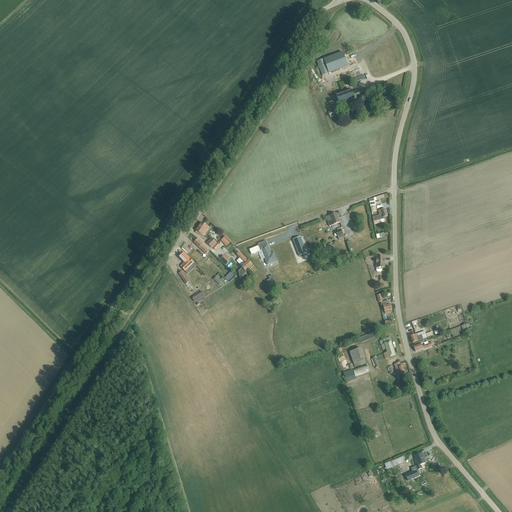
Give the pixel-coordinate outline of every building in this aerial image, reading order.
[(315,63),(320,76),(347,66),(342,53),(315,63)] [(351,80),(352,84),(364,79),(362,75),(351,80)] [(368,95),(388,88),(386,83),(368,90),(366,91),(365,89),(352,94),(351,92),(336,97),(339,106),(361,98),(362,101),(369,98),(368,95)] [(369,200),(371,213),(375,212),(375,210),(375,209),(376,209),(374,201),(382,199),(382,200),(388,198),(387,194),(374,198),(374,199),(369,200)] [(379,216),(377,216),(372,217),(373,222),(383,219),(383,218),(387,216),(386,210),(378,211),(379,216)] [(337,213),(327,217),(328,222),(327,222),(329,227),(340,223),(337,213)] [(202,236),(203,236),(209,228),(202,223),(195,233),(200,236),(202,237),(202,236)] [(343,229),(342,228),(337,230),(338,232),(341,231),(343,235),(338,237),(339,240),(344,238),(343,235),(345,234),(344,229),(343,229)] [(228,246),(231,242),(225,236),(222,240),(228,246)] [(300,237),(293,240),(299,257),(307,254),(300,237)] [(197,239),(194,243),(197,245),(196,246),(206,255),(209,252),(203,246),(203,245),(197,239)] [(207,244),(212,248),(217,243),(212,239),(207,244)] [(260,251),(258,252),(261,260),(264,259),(267,265),(277,262),(275,256),(272,257),(267,245),(259,248),(260,251)] [(242,267),(241,268),(246,272),(252,266),(242,255),(239,252),(236,255),(240,259),(237,262),(242,267)] [(220,259),(226,265),(229,262),(223,256),(220,259)] [(376,269),(376,271),(376,272),(377,273),(379,273),(381,272),(381,271),(381,268),(384,268),(384,261),(385,261),(385,258),(376,258),(376,269)] [(190,259),(181,268),(185,272),(194,263),(190,259)] [(234,269),(237,266),(232,260),(229,263),(234,269)] [(183,271),(179,274),(186,285),(190,282),(183,271)] [(225,277),(229,281),(235,274),(231,271),(225,277)] [(271,280),(273,283),(278,281),(277,277),(274,278),(272,274),(269,275),(271,280)] [(220,286),(224,282),(218,275),(214,279),(220,286)] [(203,290),(193,296),(196,302),(206,296),(203,290)] [(386,302),(381,304),(382,307),(383,306),(385,314),(389,313),(388,311),(392,310),(390,305),(389,305),(388,301),(386,302)] [(417,335),(410,337),(412,344),(414,343),(423,340),(426,339),(426,337),(427,337),(426,334),(418,337),(417,335)] [(384,354),(385,359),(395,356),(390,337),(383,339),(383,340),(380,341),(382,351),(386,350),(387,353),(384,354)] [(414,343),(415,347),(414,347),(416,352),(423,350),(434,346),(432,343),(428,344),(427,342),(424,343),(423,340),(414,343)] [(361,349),(353,352),(350,353),(354,367),(366,364),(364,359),(361,349)] [(394,365),(398,376),(405,374),(403,366),(401,367),(400,363),(394,365)] [(357,377),(370,371),(368,365),(354,370),(357,377)] [(384,374),(384,378),(393,375),(392,373),(394,372),(392,366),(389,368),(387,369),(388,372),(384,374)] [(423,453),(415,457),(417,462),(416,463),(417,466),(416,467),(412,469),(413,472),(406,475),(408,481),(415,478),(420,476),(418,470),(422,469),(420,465),(425,463),(423,459),(425,458),(423,453)] [(395,460),(385,464),(387,470),(397,465),(395,460)]
